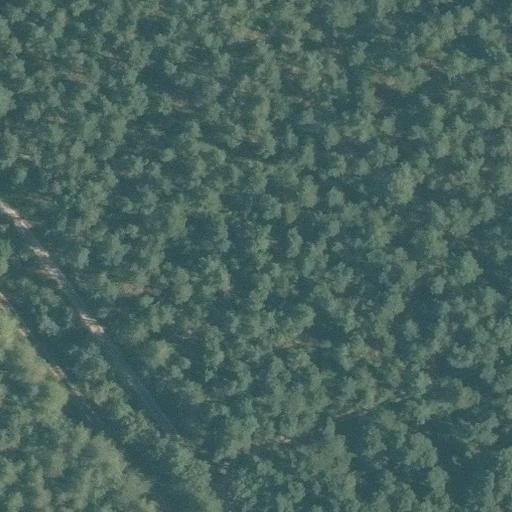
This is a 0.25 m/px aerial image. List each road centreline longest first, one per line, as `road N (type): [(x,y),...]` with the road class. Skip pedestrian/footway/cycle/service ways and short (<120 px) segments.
road 1 (track): [(0,198),(249,511)]
road 2 (track): [(215,468),(511,357)]
road 3 (track): [(0,312),(157,511)]
